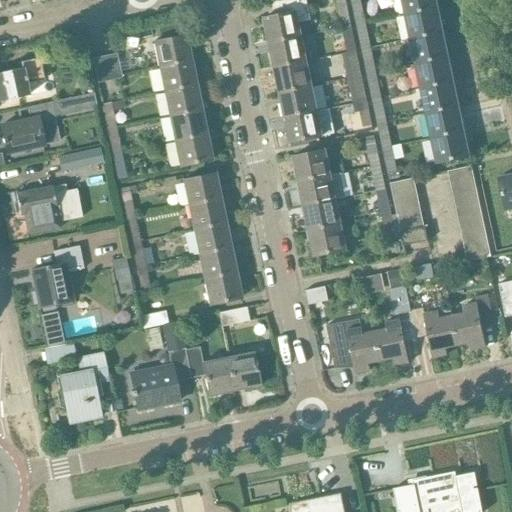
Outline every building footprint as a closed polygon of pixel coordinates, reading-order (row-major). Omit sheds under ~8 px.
[(263,19),(268,44),(301,37),(298,23),(311,20),(306,0),(276,0),(272,1),(275,17),(263,19)] [(335,0),(342,28),(352,26),(345,0),(335,0)] [(356,25),(366,23),(360,0),(352,0),(351,0),(356,25)] [(401,0),(405,15),(437,8),(435,0),(401,0)] [(405,15),(410,39),(443,32),(437,8),(405,15)] [(362,50),(371,48),(366,23),(356,25),(362,50)] [(352,26),(342,28),(347,53),(357,51),(352,26)] [(410,39),(415,64),(448,57),(443,32),(410,39)] [(157,67),(189,60),(184,36),(152,43),(157,67)] [(301,37),(268,44),(274,69),(306,62),(301,37)] [(367,75),(376,73),(371,48),(362,50),(367,75)] [(343,55),(348,78),(362,75),(357,51),(347,53),(347,54),(343,55)] [(103,57),(109,82),(123,79),(117,54),(103,57)] [(109,82),(103,57),(92,59),(97,84),(109,82)] [(415,64),(421,89),(453,82),(448,57),(415,64)] [(0,72),(0,100),(29,94),(27,84),(44,80),(40,58),(20,62),(22,68),(0,72)] [(163,92),(195,85),(189,60),(157,67),(163,92)] [(306,62),(274,69),(279,93),(311,86),(306,62)] [(372,99),(382,97),(376,73),(367,75),(372,99)] [(362,75),(348,78),(353,103),(358,102),(367,100),(362,75)] [(421,89),(426,114),(459,107),(453,82),(421,89)] [(195,85),(163,92),(168,117),(200,110),(195,85)] [(311,86),(279,93),(284,117),(316,111),(311,86)] [(378,124),(387,122),(382,97),(372,99),(378,124)] [(367,100),(358,102),(364,132),(374,130),(367,100)] [(101,106),(106,130),(117,128),(113,112),(126,109),(125,101),(101,106)] [(0,126),(6,154),(44,146),(41,134),(57,131),(51,102),(28,107),(30,119),(0,126)] [(426,114),(431,138),(464,131),(459,107),(426,114)] [(200,110),(168,117),(173,141),(205,134),(200,110)] [(316,111),(284,117),(289,142),(322,136),(316,111)] [(383,149),(392,147),(387,122),(378,124),(383,149)] [(117,128),(106,130),(112,155),(122,153),(117,128)] [(437,164),(469,157),(464,131),(431,138),(437,164)] [(205,134),(173,141),(179,167),(211,160),(205,134)] [(371,167),(381,165),(376,140),(365,142),(371,167)] [(383,149),(390,181),(401,178),(399,171),(398,172),(395,161),(405,159),(402,145),(392,147),(383,149)] [(58,157),(61,173),(86,167),(84,160),(102,156),(100,148),(58,157)] [(293,158),(298,183),(330,176),(325,151),(293,158)] [(122,153),(112,155),(117,180),(128,178),(122,153)] [(381,165),(371,167),(376,192),(386,190),(381,165)] [(472,166),(448,171),(450,183),(475,178),(472,166)] [(298,183),(303,207),(335,201),(335,200),(347,198),(342,173),(330,176),(298,183)] [(187,206),(220,199),(214,174),(182,181),(187,206)] [(506,210),(511,208),(511,174),(499,177),(506,210)] [(392,195),(416,190),(413,178),(390,183),(392,195)] [(477,191),(475,178),(450,183),(453,197),(477,191)] [(52,187),(16,194),(20,216),(24,215),(28,234),(60,228),(59,222),(82,218),(76,190),(66,192),(65,185),(52,188),(52,187)] [(386,190),(376,192),(381,216),(391,214),(386,190)] [(419,202),(416,190),(392,195),(395,207),(419,202)] [(453,197),(456,211),(480,206),(477,191),(453,197)] [(129,192),(120,194),(126,219),(135,217),(129,192)] [(220,199),(187,206),(192,231),(225,224),(220,199)] [(335,201),(303,207),(309,232),(340,225),(335,201)] [(398,221),(422,216),(419,202),(395,207),(398,221)] [(456,211),(459,224),(483,219),(480,206),(456,211)] [(391,214),(381,216),(386,241),(396,239),(391,214)] [(424,227),(422,216),(398,221),(400,233),(424,227)] [(135,217),(126,219),(131,244),(140,242),(135,217)] [(483,219),(459,224),(462,237),(486,232),(483,219)] [(225,224),(192,231),(198,255),(230,248),(225,224)] [(340,225),(309,232),(314,257),(346,250),(340,225)] [(427,242),(424,227),(400,233),(404,247),(427,242)] [(462,237),(464,249),(489,244),(486,232),(462,237)] [(140,242),(131,244),(136,269),(146,267),(140,242)] [(464,249),(467,263),(492,257),(489,244),(464,249)] [(31,270),(39,308),(73,301),(67,273),(84,269),(79,246),(53,252),(56,265),(31,270)] [(230,248),(198,255),(203,280),(235,273),(230,248)] [(146,267),(136,269),(142,294),(151,291),(146,267)] [(208,305),(241,298),(235,273),(203,280),(208,305)] [(511,281),(498,284),(503,308),(511,305),(511,281)] [(326,287),(305,291),(309,305),(329,301),(326,287)] [(388,330),(375,333),(381,361),(394,359),(395,366),(409,363),(405,341),(403,335),(415,333),(410,310),(405,288),(389,291),(394,321),(387,323),(388,330)] [(464,314),(453,316),(459,345),(471,343),(473,351),(487,348),(482,326),(482,325),(481,319),(493,317),(489,295),(475,298),(476,304),(463,307),(464,314)] [(247,307),(218,313),(221,327),(250,321),(247,307)] [(424,308),(410,310),(415,333),(428,330),(429,336),(429,337),(433,359),(447,356),(446,348),(459,345),(453,316),(452,317),(450,308),(438,311),(438,312),(425,315),(424,308)] [(56,311),(38,314),(44,346),(62,342),(56,311)] [(165,312),(140,317),(142,329),(167,324),(165,312)] [(354,364),(356,374),(371,371),(369,364),(381,361),(375,333),(362,335),(360,321),(328,327),(328,326),(327,326),(335,369),(337,369),(336,368),(354,364)] [(72,344),(43,349),(46,365),(76,360),(79,372),(59,376),(61,388),(57,392),(60,406),(66,408),(69,423),(100,417),(96,396),(102,395),(100,384),(110,382),(104,352),(75,358),(72,344)] [(204,376),(208,395),(234,390),(228,357),(203,362),(200,347),(186,350),(185,351),(191,379),(204,376)] [(134,395),(137,409),(178,401),(175,382),(191,379),(185,351),(186,350),(185,348),(167,352),(170,366),(130,374),(133,390),(130,391),(131,396),(134,395)] [(228,357),(234,390),(260,385),(253,352),(228,357)] [(456,477),(455,473),(408,482),(409,486),(394,489),(398,511),(431,511),(431,508),(460,502),(461,511),(483,511),(478,489),(475,490),(474,487),(478,487),(475,473),(456,477)] [(343,511),(341,495),(291,505),(292,511),(343,511)]
